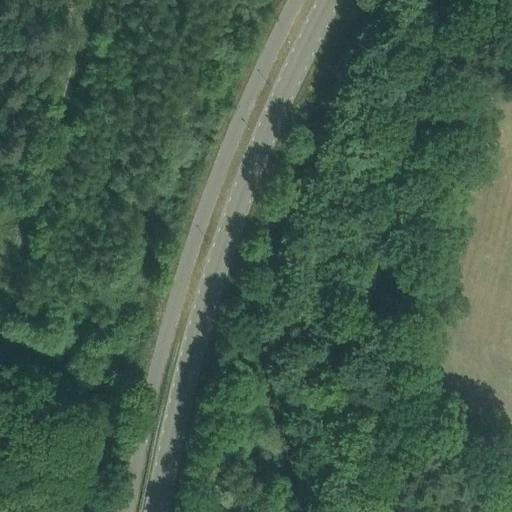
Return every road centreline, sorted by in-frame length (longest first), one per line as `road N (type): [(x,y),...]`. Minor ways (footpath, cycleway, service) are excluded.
road 1 (tertiary): [(157,511),(201,316),(234,218),(331,0)]
road 2 (unclassified): [(314,511),(440,0)]
road 3 (unknown): [(90,0),(0,313)]
